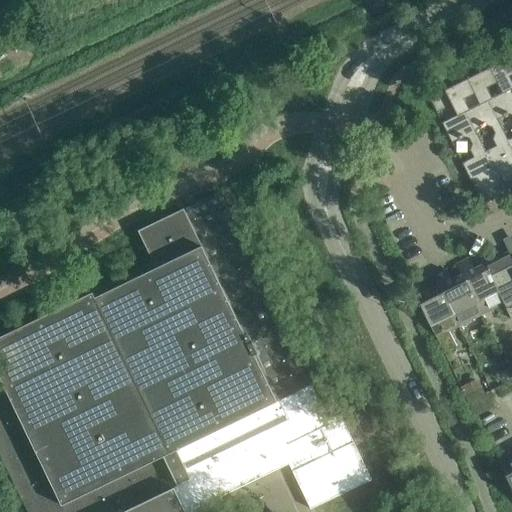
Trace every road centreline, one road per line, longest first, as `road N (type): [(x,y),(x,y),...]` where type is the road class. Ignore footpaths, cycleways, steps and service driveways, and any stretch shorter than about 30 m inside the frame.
road 1 (tertiary): [(464,511),(323,197),(341,115),(367,66),(477,0)]
road 2 (residential): [(400,144),(433,223),(455,237),(511,210)]
